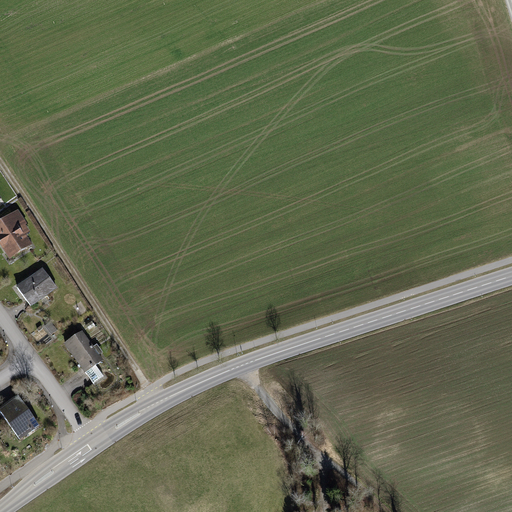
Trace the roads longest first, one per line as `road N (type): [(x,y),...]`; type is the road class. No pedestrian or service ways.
road 1 (tertiary): [(94,444),(158,402),(239,366),(511,277)]
road 2 (track): [(0,160),(158,402)]
road 3 (track): [(239,366),(327,464),(321,511)]
